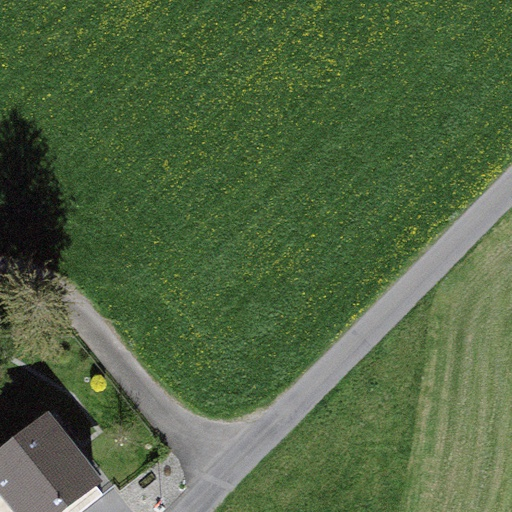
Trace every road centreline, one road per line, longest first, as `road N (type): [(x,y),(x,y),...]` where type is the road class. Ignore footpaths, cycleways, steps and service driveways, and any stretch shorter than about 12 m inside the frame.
road 1 (unclassified): [(188,511),(511,191)]
road 2 (track): [(0,281),(46,292),(76,312),(230,469)]
